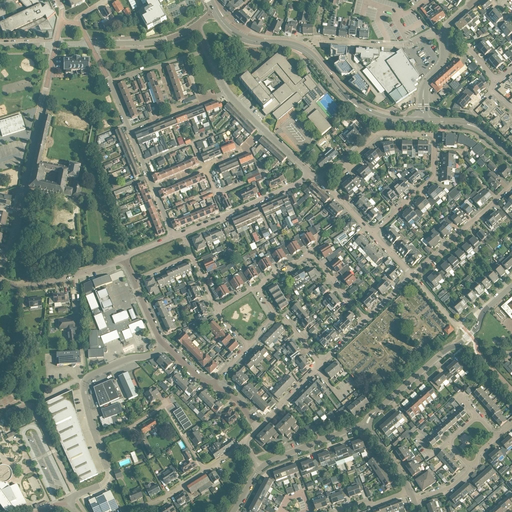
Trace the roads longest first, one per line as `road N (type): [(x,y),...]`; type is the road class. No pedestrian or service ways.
road 1 (residential): [(0,261),(13,238),(55,44)]
road 2 (residential): [(365,427),(511,287)]
road 3 (secondary): [(423,121),(383,119),(359,108),(292,44)]
road 4 (residential): [(442,34),(404,45),(292,44)]
road 5 (residential): [(98,439),(86,379),(164,344)]
road 6 (residential): [(367,320),(310,255),(260,284)]
road 7 (residential): [(182,233),(309,172)]
road 8 (residential): [(411,274),(511,183)]
road 9 (residential): [(317,179),(379,132),(432,134)]
road 10 (residential): [(0,278),(19,285),(124,256)]
road 11 (residential): [(153,190),(239,154),(263,129)]
road 12 (residential): [(372,233),(432,177),(432,134)]
